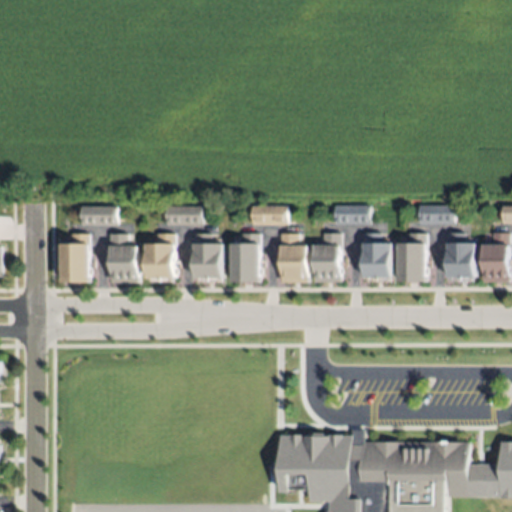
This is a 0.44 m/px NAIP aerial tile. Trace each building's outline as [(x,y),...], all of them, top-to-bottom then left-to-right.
[(503,206),(511,206),(511,222),(503,222),(503,206)] [(251,208),(287,207),(287,226),(251,226),(251,208)] [(334,207),(370,207),(370,226),(334,226),(334,207)] [(418,207),(454,207),(453,225),(418,225),(418,207)] [(165,208),(204,208),(204,226),(165,226),(165,208)] [(79,209),(118,209),(118,227),(79,227),(79,209)] [(484,240),(493,240),(493,230),(508,230),(508,239),(511,239),(511,278),(484,278),(484,240)] [(310,281),(310,247),(322,248),(322,234),(340,235),(340,247),(333,247),(333,281),(310,281)] [(393,283),(393,245),(405,245),(405,234),(425,235),(425,245),(421,245),(421,283),(393,283)] [(443,280),(443,242),(447,242),(447,234),(465,234),(465,242),(471,242),(471,280),(443,280)] [(60,284),(60,246),(75,246),(75,235),(92,235),(93,246),(88,246),(88,284),(60,284)] [(109,284),(109,248),(112,248),(113,235),(131,235),(131,238),(131,248),(137,248),(136,284),(109,284)] [(145,281),(145,246),(162,246),(162,235),(180,235),(180,246),(175,246),(175,281),(145,281)] [(198,235),(215,235),(215,246),(222,246),(222,280),(193,280),(194,246),(198,246),(198,235)] [(227,285),(227,246),(241,246),(241,235),(259,235),(259,246),(255,246),(255,284),(227,285)] [(278,280),(279,247),(279,235),(297,235),(297,247),(302,247),(302,281),(278,280)] [(359,280),(359,245),(363,245),(363,235),(381,235),(381,246),(387,246),(387,280),(359,280)] [(394,511),(394,494),(368,494),(369,440),(476,441),(477,494),(452,493),(452,511),(394,511)]
